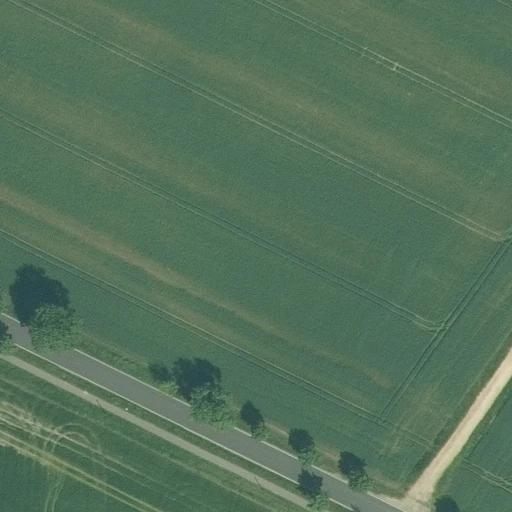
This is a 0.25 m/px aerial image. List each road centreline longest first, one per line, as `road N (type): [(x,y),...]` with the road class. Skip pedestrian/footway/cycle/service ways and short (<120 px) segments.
road 1 (tertiary): [(0,328),(373,511)]
road 2 (track): [(406,511),(511,362)]
